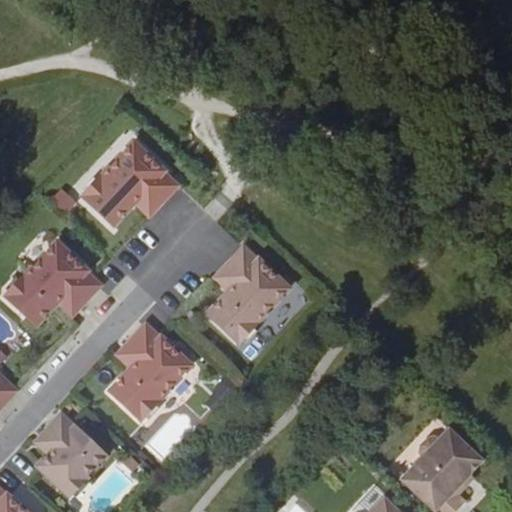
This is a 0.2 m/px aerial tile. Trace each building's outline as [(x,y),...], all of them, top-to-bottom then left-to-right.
[(161,207),(184,184),(139,141),(87,194),(117,223),(146,193),(161,207)] [(60,189),(51,203),(68,215),(77,201),(60,189)] [(153,216),(161,207),(146,193),(138,201),(153,216)] [(102,285),(56,243),(6,297),(36,325),(57,303),(65,295),(80,309),(102,285)] [(294,287),(248,244),(226,267),(241,281),(233,290),(212,312),(243,340),(294,287)] [(241,281),(226,267),(218,276),(233,290),(241,281)] [(80,309),(65,295),(57,303),(72,318),(80,309)] [(191,366),(146,323),(124,347),(139,361),(131,369),(111,391),(141,420),(191,366)] [(139,361),(124,347),(116,355),(131,369),(139,361)] [(0,409),(18,391),(0,374),(0,409)] [(107,456),(61,414),(41,435),(55,449),(48,455),(38,466),(70,496),(107,456)] [(419,454),(423,457),(401,480),(435,511),(455,511),(465,502),(458,495),(468,484),(464,481),(483,461),(449,429),(438,440),(435,437),(427,438),(420,446),(419,454)] [(55,449),(41,435),(35,443),(48,455),(55,449)] [(0,511),(25,511),(0,488),(0,511)] [(398,511),(384,498),(370,511),(398,511)]
